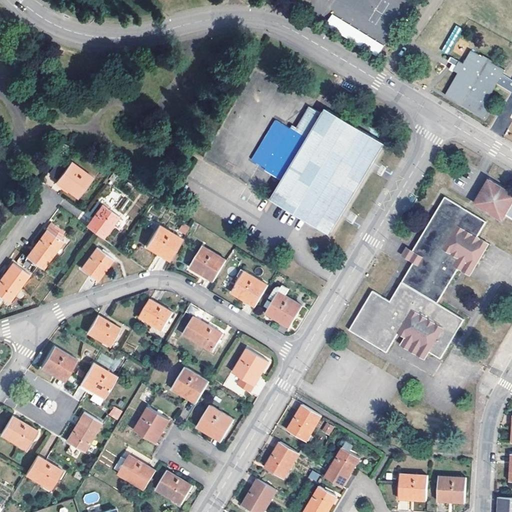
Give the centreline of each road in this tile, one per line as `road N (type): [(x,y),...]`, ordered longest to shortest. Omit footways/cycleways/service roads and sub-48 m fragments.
road 1 (residential): [(443,119),(270,20),(236,16),(93,36),(48,21),(19,0)]
road 2 (residential): [(33,319),(163,281),(299,357)]
road 3 (residential): [(299,357),(443,119)]
road 4 (residential): [(221,488),(172,458),(171,442),(186,434),(236,463)]
road 5 (residential): [(482,511),(490,421),(511,372)]
road 6 (residential): [(0,392),(46,420),(59,417),(61,398),(15,368)]
road 7 (residential): [(236,463),(299,357)]
